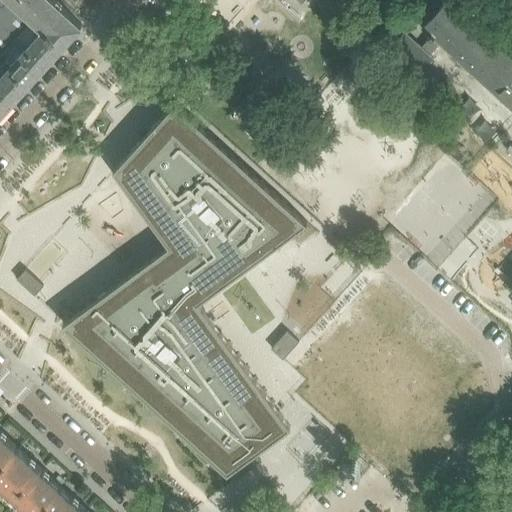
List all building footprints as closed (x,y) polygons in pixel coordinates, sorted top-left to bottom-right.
[(0,0),(0,90),(11,101),(62,45),(12,0),(0,0)] [(12,0),(62,45),(82,24),(55,0),(12,0)] [(511,58),(448,0),(447,0),(424,26),(430,30),(433,33),(422,46),(407,33),(404,33),(382,57),(382,60),(405,83),(410,82),(431,60),(430,52),(441,41),(451,50),(474,71),(485,82),(509,103),(511,106),(511,58)] [(364,29),(352,42),(361,50),(373,37),(364,29)] [(0,112),(11,101),(0,90),(0,112)] [(228,472),(229,472),(248,457),(270,441),(291,426),(221,331),(205,310),(199,301),(255,260),(277,244),(307,221),(175,101),(164,114),(161,116),(128,153),(114,169),(169,244),(108,289),(90,302),(79,311),(76,312),(63,322),(228,472)] [(19,277),(17,278),(35,294),(44,285),(41,282),(26,268),(19,277)] [(283,358),(299,340),(287,330),(271,347),(283,358)] [(0,430),(0,464),(17,446),(0,430)] [(17,446),(0,464),(0,481),(33,511),(35,511),(60,485),(17,446)] [(89,511),(60,485),(35,511),(89,511)]
